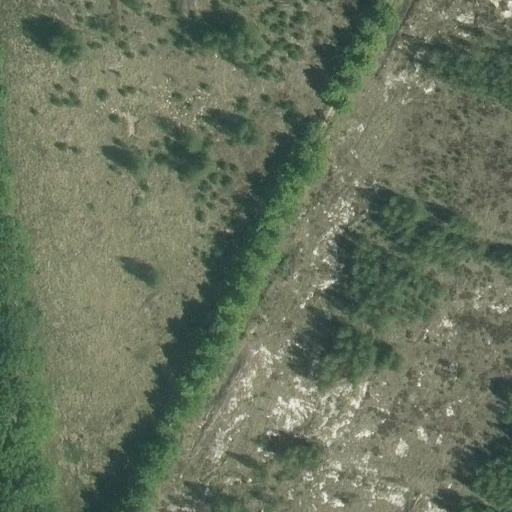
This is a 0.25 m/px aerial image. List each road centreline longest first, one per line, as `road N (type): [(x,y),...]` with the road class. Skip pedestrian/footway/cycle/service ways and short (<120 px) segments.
road 1 (track): [(387,0),(125,511)]
road 2 (unclassified): [(21,511),(0,365)]
